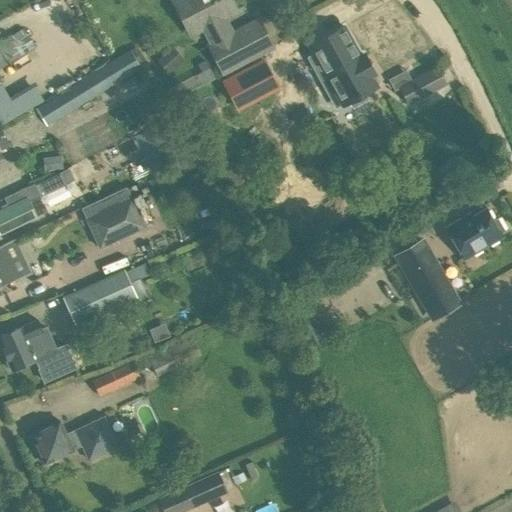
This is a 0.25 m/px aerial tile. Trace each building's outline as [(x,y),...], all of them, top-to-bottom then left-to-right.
[(256,18),(232,30),(224,17),(235,11),(229,0),(173,0),(172,1),(189,35),(199,30),(222,74),(256,56),(272,48),(256,18)] [(360,55),(353,43),(344,26),(329,34),(309,46),(313,53),(307,56),(319,78),(360,55)] [(0,59),(17,51),(16,46),(27,40),(21,30),(10,35),(11,36),(0,42),(0,59)] [(173,48),(158,62),(169,74),(184,61),(173,48)] [(128,51),(107,65),(117,80),(138,67),(128,51)] [(377,86),(372,76),(375,74),(370,66),(363,54),(360,55),(319,78),(327,92),(333,89),(342,106),(350,101),(353,107),(367,99),(364,93),(377,86)] [(273,88),(256,56),(222,74),(239,105),(273,88)] [(201,71),(167,88),(173,99),(214,78),(207,63),(199,67),(201,71)] [(101,67),(35,108),(46,124),(72,107),(71,105),(110,81),(101,67)] [(436,68),(399,87),(408,104),(445,84),(436,68)] [(182,121),(168,128),(177,146),(191,140),(182,121)] [(136,137),(116,147),(122,159),(142,150),(146,158),(126,167),(133,181),(152,172),(153,173),(175,162),(157,126),(136,137)] [(59,156),(41,158),(43,172),(61,170),(59,156)] [(1,165),(5,181),(24,175),(20,160),(1,165)] [(417,174),(371,200),(384,224),(430,196),(417,174)] [(0,232),(44,212),(31,184),(1,198),(4,204),(0,205),(0,232)] [(126,188),(81,209),(100,249),(145,227),(126,188)] [(61,203),(64,212),(87,205),(84,195),(61,203)] [(468,211),(442,227),(461,261),(501,238),(499,233),(503,231),(496,218),(491,220),(483,207),(470,214),(468,211)] [(0,285),(8,282),(5,277),(24,268),(15,249),(14,250),(10,241),(0,245),(0,285)] [(423,244),(398,258),(432,318),(457,303),(423,244)] [(123,269),(60,297),(73,326),(135,298),(123,269)] [(340,284),(334,271),(280,297),(286,310),(340,284)] [(322,336),(333,329),(324,316),(313,323),(322,336)] [(37,319),(0,335),(0,345),(6,359),(5,361),(7,365),(9,366),(11,370),(35,359),(39,368),(39,369),(44,381),(76,366),(66,344),(55,348),(45,327),(41,329),(37,319)] [(193,337),(148,358),(156,375),(201,356),(193,337)] [(133,364),(93,382),(100,397),(140,379),(133,364)] [(118,447),(105,418),(76,431),(77,433),(68,437),(61,421),(32,434),(45,464),(74,451),(73,450),(83,446),(89,460),(118,447)] [(217,472),(159,499),(165,511),(182,511),(226,492),(217,472)]
